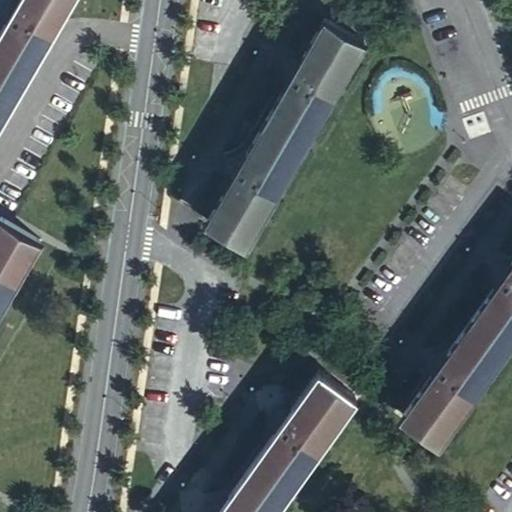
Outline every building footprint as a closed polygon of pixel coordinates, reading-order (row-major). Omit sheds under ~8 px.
[(20,0),(0,34),(0,114),(68,0),(20,0)] [(361,41),(326,20),(299,66),(247,153),(208,218),(243,239),(361,41)] [(4,217),(0,223),(0,305),(40,238),(4,217)] [(511,334),(511,263),(404,412),(438,437),(511,334)] [(272,511),(356,397),(322,372),(220,511),(272,511)]
